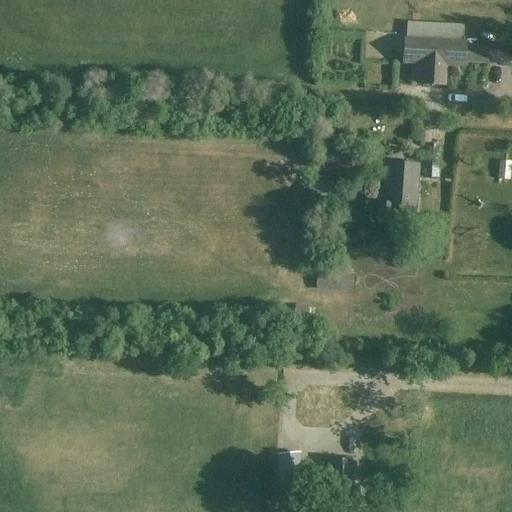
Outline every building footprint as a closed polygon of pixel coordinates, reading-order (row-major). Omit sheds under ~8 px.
[(461,64),(461,62),(487,63),(488,45),(462,43),(463,25),(407,22),(407,37),(402,37),(401,61),(419,62),(417,82),(442,83),(443,63),(461,64)] [(335,164),(351,165),(352,151),(355,151),(356,135),(349,135),(350,108),(342,108),(342,135),(336,135),(335,164)] [(499,161),(497,179),(509,180),(511,162),(499,161)] [(414,223),(416,181),(386,179),(385,204),(378,204),(378,221),(414,223)] [(333,182),(309,181),(308,205),(332,206),(333,182)] [(316,289),(354,291),(355,274),(341,274),(341,269),(317,267),(316,289)] [(295,305),(295,320),(307,320),(307,306),(295,305)] [(325,505),(358,503),(355,461),(324,463),(326,483),(324,483),(325,505)]
